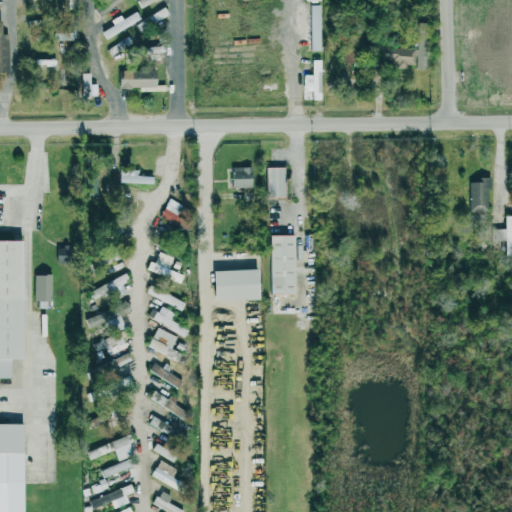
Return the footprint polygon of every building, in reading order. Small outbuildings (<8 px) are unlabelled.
[(107,0),(102,3),(106,10),(121,0),(107,0)] [(310,50),(320,50),(319,4),(309,5),(310,50)] [(101,31),(105,39),(140,20),(135,11),(121,19),(119,15),(110,20),(112,25),(101,31)] [(416,47),(380,48),(381,59),(390,59),(390,68),(415,67),(415,69),(425,69),(424,23),(415,23),(416,47)] [(72,39),(72,27),(53,28),(54,40),(72,39)] [(107,49),(112,57),(132,44),(126,36),(107,49)] [(158,54),(163,53),(163,46),(136,47),(136,56),(147,55),(148,60),(158,60),(158,54)] [(320,59),(311,59),(311,74),(302,74),(303,91),(311,90),(311,100),(321,100),(320,59)] [(154,87),(154,69),(117,70),(118,88),(154,87)] [(89,73),(80,73),(81,107),(91,107),(89,73)] [(250,166),(230,167),(230,187),(251,187),(250,166)] [(284,196),(283,167),(265,167),(266,197),(284,196)] [(152,184),(152,176),(137,175),(137,170),(118,169),(118,182),(152,184)] [(85,197),(94,197),(95,171),(85,171),(85,197)] [(469,211),(488,211),(487,179),(468,179),(469,211)] [(183,220),(176,215),(181,208),(170,199),(158,214),(177,228),(183,220)] [(492,240),(503,240),(503,229),(491,229),(492,240)] [(268,235),(269,294),(294,294),(293,235),(268,235)] [(0,511),(21,511),(21,424),(0,423),(0,377),(9,378),(9,359),(20,359),(20,240),(0,239),(0,511)] [(145,270),(180,283),(183,275),(167,269),(172,257),(157,251),(153,263),(148,261),(145,270)] [(211,270),(212,300),(257,299),(256,269),(211,270)] [(107,281),(114,298),(124,293),(120,283),(128,280),(125,273),(107,281)] [(33,274),(33,301),(49,301),(50,275),(33,274)] [(180,310),(184,302),(155,289),(152,296),(180,310)] [(123,328),(118,315),(130,311),(126,303),(83,318),(87,328),(104,322),(108,333),(123,328)] [(150,308),(145,317),(183,337),(187,330),(168,319),(171,312),(160,306),(156,312),(150,308)] [(146,348),(176,359),(179,352),(170,349),(175,335),(154,327),(146,348)] [(169,483),(176,469),(157,460),(151,474),(169,483)]
